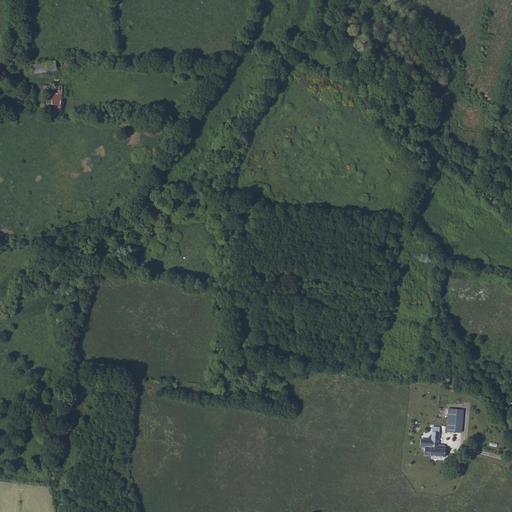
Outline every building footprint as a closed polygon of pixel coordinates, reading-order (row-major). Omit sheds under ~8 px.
[(65,59),(25,66),(25,70),(31,69),(32,74),(63,68),(69,67),(67,59),(65,59)] [(46,89),(46,93),(61,93),(62,93),(62,83),(43,84),(43,89),(46,89)] [(61,93),(46,93),(46,109),(62,109),(62,97),(61,93)] [(447,440),(455,440),(456,421),(457,409),(449,408),(447,440)] [(456,421),(455,440),(470,441),(471,422),(456,421)] [(420,447),(425,447),(425,455),(445,456),(445,448),(444,448),(445,444),(439,444),(440,427),(434,426),(426,425),(425,428),(432,428),(432,432),(429,432),(428,438),(428,439),(428,442),(421,441),(420,447)]
